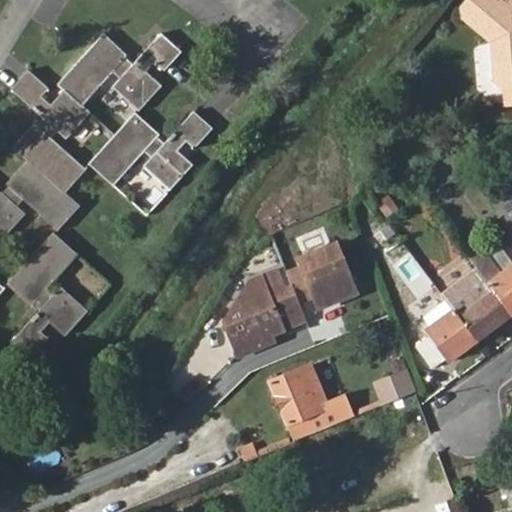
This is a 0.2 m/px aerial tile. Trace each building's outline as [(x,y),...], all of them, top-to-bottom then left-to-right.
[(487,49),(492,86),(500,93),(502,92),(511,90),(511,0),(506,0),(499,9),(488,0),(466,0),(455,13),(459,25),(487,49)] [(107,31),(60,83),(67,89),(87,106),(116,73),(124,80),(115,89),(139,110),(141,111),(166,83),(150,70),(159,60),(168,68),(185,50),(165,31),(135,65),(127,58),(131,53),(107,31)] [(15,88),(50,119),(43,125),(38,121),(17,145),(32,158),(69,191),(90,167),(57,137),(64,130),(74,138),(96,114),(67,89),(55,103),(47,95),(53,88),(32,69),(15,88)] [(511,90),(502,92),(504,107),(511,106),(511,90)] [(216,126),(197,109),(168,141),(167,143),(159,136),(163,133),(141,111),(139,110),(93,162),(118,184),(148,151),(156,157),(147,167),(172,190),(197,162),(182,148),(190,139),(198,146),(216,126)] [(0,231),(10,240),(31,216),(21,208),(28,200),(61,230),(84,204),(69,191),(32,158),(10,182),(15,187),(9,193),(0,185),(0,231)] [(511,200),(511,199),(496,210),(511,231),(511,200)] [(0,297),(13,283),(11,282),(11,283),(0,273),(0,231),(0,297)] [(53,287),(83,253),(59,232),(58,231),(11,282),(13,283),(36,304),(40,300),(47,306),(46,308),(16,340),(36,357),(53,337),(45,330),(55,320),(70,334),(94,306),(69,284),(60,293),(53,287)] [(511,258),(499,241),(483,253),(499,274),(511,265),(511,258)] [(315,295),(320,307),(357,292),(338,244),(300,258),(304,268),(289,273),(294,287),(300,301),(315,295)] [(495,288),(511,311),(511,265),(499,274),(483,253),(479,247),(470,255),(484,272),(490,281),(495,288)] [(252,280),(227,322),(232,333),(241,329),(243,335),(235,338),(241,355),(277,340),(274,334),(286,329),(285,326),(306,317),(300,301),(294,287),(287,290),(279,270),(252,280)] [(484,272),(446,300),(448,302),(475,339),(511,312),(511,311),(495,288),(490,281),(485,275),(484,272)] [(447,360),(475,339),(448,302),(425,319),(430,325),(424,329),(429,336),(417,346),(433,368),(445,359),(447,360)] [(285,326),(286,329),(308,321),(306,317),(285,326)] [(241,329),(232,333),(235,338),(243,335),(241,329)] [(288,445),(348,420),(338,396),(323,402),(308,364),(298,368),(265,381),(288,445)] [(406,365),(371,379),(381,404),(416,390),(406,365)] [(0,466),(0,486),(18,479),(11,462),(0,466)]
